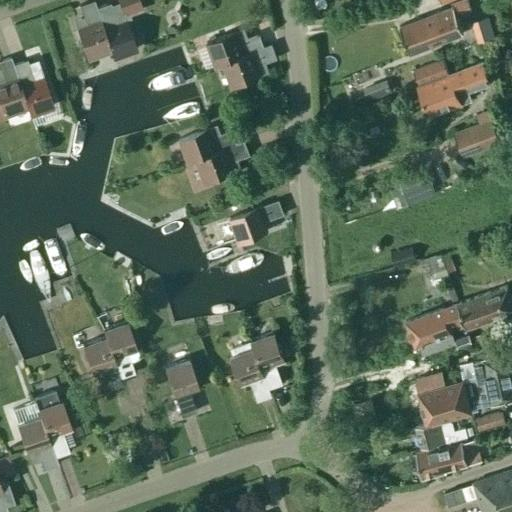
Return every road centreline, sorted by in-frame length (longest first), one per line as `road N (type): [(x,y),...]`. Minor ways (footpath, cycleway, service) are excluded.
road 1 (residential): [(302,449),(322,366),(287,0)]
road 2 (unclassified): [(82,511),(254,453),(302,449)]
road 3 (unclassified): [(302,449),(384,498),(511,458)]
